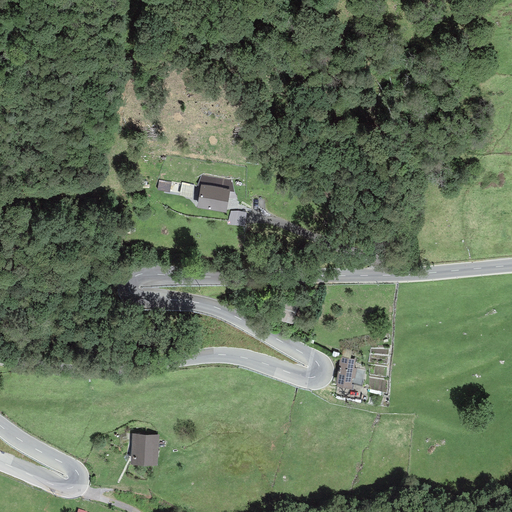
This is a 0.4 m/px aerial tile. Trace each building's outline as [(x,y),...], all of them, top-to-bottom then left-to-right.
[(230,190),(201,185),(196,207),(226,213),(229,198),(237,200),(235,193),(230,192),(230,190)] [(246,212),(230,211),(227,225),(244,227),(246,212)] [(299,306),(277,299),(271,318),(293,325),(299,306)] [(355,360),(340,357),(335,384),(337,384),(336,387),(353,390),(353,385),(351,385),(352,378),(355,379),(356,369),(354,368),(355,360)] [(158,434),(133,433),(132,464),(156,465),(158,434)]
